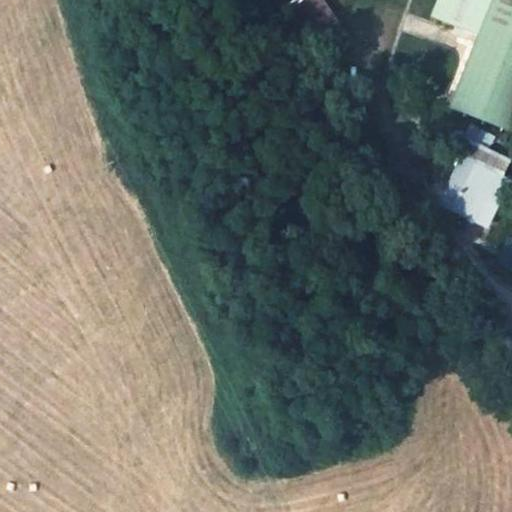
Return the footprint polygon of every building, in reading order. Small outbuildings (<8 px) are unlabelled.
[(478,35),(491,0),(439,0),(432,17),(478,35)] [(511,115),(511,0),(491,0),(478,35),(449,104),(507,128),(511,115)] [(469,37),(409,16),(403,31),(464,53),(469,37)] [(496,134),(470,124),(465,136),(491,147),(496,134)] [(511,162),(511,160),(454,136),(448,152),(507,177),(511,162)]
